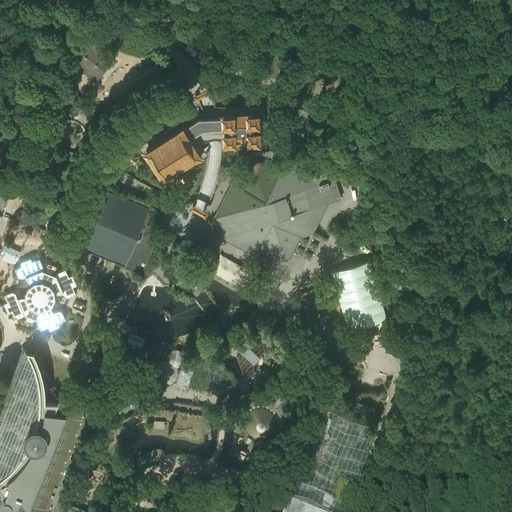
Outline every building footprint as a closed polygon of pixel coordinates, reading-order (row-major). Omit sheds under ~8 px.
[(93,0),(91,8),(96,9),(100,8),(102,3),(100,3),(101,0),(93,0)] [(150,7),(140,7),(140,17),(150,17),(150,7)] [(107,50),(86,34),(80,43),(67,60),(80,69),(96,82),(115,56),(107,50)] [(223,38),(212,37),(213,39),(214,40),(215,42),(215,44),(216,46),(216,47),(216,49),(216,51),(222,51),(223,38)] [(262,60),(258,72),(277,78),(280,68),(280,63),(278,63),(278,55),(269,52),(262,60)] [(258,140),(257,112),(218,114),(212,114),(196,115),(187,121),(145,148),(162,175),(209,148),(215,144),(221,141),(222,141),(240,140),(258,140)] [(355,119),(340,121),(344,146),(359,144),(355,119)] [(46,134),(48,142),(56,140),(54,132),(46,134)] [(42,146),(27,140),(19,159),(26,162),(28,157),(35,161),(42,146)] [(218,216),(224,235),(225,235),(228,233),(228,234),(230,234),(248,243),(255,241),(256,241),(256,240),(260,242),(259,244),(261,250),(262,250),(270,254),(270,255),(271,254),(279,258),(279,259),(290,256),(299,237),(299,236),(313,231),(313,230),(328,201),(329,201),(327,194),(336,191),(334,184),(329,185),(327,180),(335,165),(326,160),(324,160),(320,168),(299,157),(275,165),(273,168),(268,165),(268,164),(267,165),(264,163),(259,161),(259,160),(247,164),(248,165),(244,173),(243,173),(243,174),(239,182),(238,182),(240,188),(242,189),(240,193),(239,193),(232,195),(223,214),(222,214),(222,215),(218,216)] [(15,175),(3,170),(0,178),(0,207),(0,208),(2,208),(15,175)] [(96,182),(78,226),(85,229),(78,246),(100,254),(107,257),(116,261),(115,262),(132,269),(137,271),(144,273),(157,239),(150,236),(157,217),(146,212),(150,203),(101,184),(96,182)] [(32,199),(25,196),(21,206),(28,209),(32,199)] [(50,217),(44,232),(52,235),(58,220),(56,219),(50,217)] [(209,252),(208,249),(204,246),(200,253),(206,257),(209,252)] [(248,267),(220,251),(209,270),(237,287),(248,267)] [(23,314),(23,312),(31,315),(38,318),(37,320),(40,328),(48,325),(49,329),(59,325),(58,321),(61,319),(65,318),(62,309),(59,309),(54,310),(49,304),(51,302),(54,295),(54,291),(63,290),(65,294),(68,295),(76,292),(73,284),(77,283),(72,272),(68,274),(65,267),(57,270),(56,273),(50,270),(41,267),(43,265),(39,256),(32,259),(30,256),(20,260),(22,264),(14,267),(18,275),(21,276),(25,274),(30,281),(27,283),(24,291),(24,294),(17,295),(15,291),(12,289),(4,293),(7,300),(3,302),(7,312),(11,310),(14,318),(23,314)] [(386,315),(370,258),(330,269),(346,326),(386,315)] [(190,267),(177,283),(188,289),(197,293),(202,283),(198,277),(190,267)] [(270,290),(254,294),(259,310),(259,311),(275,306),(270,290)] [(297,309),(299,308),(302,307),(302,309),(304,309),(305,311),(307,310),(308,314),(310,314),(311,316),(316,315),(316,314),(315,312),(317,312),(316,308),(318,307),(317,305),(319,304),(319,302),(323,301),(323,299),(325,298),(323,293),(321,294),(320,290),(313,291),(313,290),(308,291),(309,293),(305,295),(304,292),(300,294),(300,296),(298,296),(299,298),(295,300),(295,302),(293,303),(295,307),(297,306),(297,308),(297,309)] [(136,335),(130,333),(127,341),(142,346),(145,338),(142,337),(136,335)] [(243,339),(236,346),(240,349),(253,361),(260,355),(247,343),(243,339)] [(0,403),(0,485),(1,485),(6,492),(19,497),(14,508),(24,511),(47,511),(84,418),(89,406),(70,399),(58,395),(57,397),(49,397),(49,393),(49,389),(49,385),(48,381),(48,377),(47,373),(46,370),(45,366),(44,362),(43,358),(41,355),(41,354),(40,352),(38,348),(27,346),(22,345),(21,346),(22,347),(18,356),(0,403)] [(178,383),(181,384),(186,386),(187,385),(196,358),(188,355),(178,383)] [(224,413),(223,414),(224,415),(224,417),(224,418),(225,419),(225,420),(226,421),(227,421),(228,422),(229,423),(230,423),(231,423),(232,423),(233,423),(235,423),(236,423),(237,423),(239,427),(246,425),(247,426),(247,427),(248,429),(249,430),(250,431),(251,432),(252,433),(253,433),(255,434),(256,434),(257,435),(259,435),(260,435),(262,435),(263,435),(264,434),(266,434),(267,433),(268,432),(269,431),(270,430),(271,429),(272,428),(273,427),(273,425),(274,424),(274,422),(274,421),(276,421),(280,417),(282,419),(284,420),(285,420),(287,420),(289,420),(291,419),(292,418),(293,417),(294,417),(295,416),(296,415),(296,413),(297,412),(297,411),(297,410),(297,409),(297,407),(297,406),(296,405),(296,404),(295,403),(294,402),(293,401),(292,400),(291,400),(290,400),(288,399),(287,399),(286,399),(285,400),(283,395),(281,394),(279,393),(277,393),(277,392),(277,391),(277,389),(277,388),(277,387),(276,386),(276,385),(275,384),(274,383),(273,383),(272,382),(271,382),(270,381),(268,381),(267,381),(266,382),(265,382),(264,383),(263,383),(262,384),(261,385),(260,386),(260,387),(259,388),(259,389),(259,390),(259,392),(259,393),(252,395),(248,392),(246,393),(244,394),(237,406),(236,406),(235,405),(234,405),(233,405),(231,405),(230,405),(229,406),(228,406),(227,407),(226,408),(225,409),(225,410),(224,411),(224,412),(224,413)] [(90,417),(94,428),(131,413),(159,411),(159,408),(159,398),(134,399),(125,401),(90,417)] [(374,407),(357,400),(354,410),(371,417),(374,407)] [(173,402),(172,409),(202,413),(203,406),(173,402)] [(155,447),(148,450),(144,451),(142,452),(141,454),(140,456),(140,458),(140,460),(141,462),(143,464),(146,464),(149,464),(151,464),(161,459),(163,457),(164,455),(164,452),(164,450),(162,448),(161,447),(159,446),(156,446),(155,447)] [(280,498),(274,511),(340,511),(349,491),(328,483),(323,481),(314,478),(292,469),(291,470),(280,498)] [(0,506),(1,507),(2,507),(3,508),(4,508),(5,508),(6,507),(7,507),(8,506),(9,505),(9,504),(10,504),(10,503),(10,502),(10,501),(10,500),(10,499),(10,498),(9,497),(8,497),(8,496),(7,495),(6,495),(5,495),(4,495),(3,495),(2,495),(1,495),(0,496),(0,495),(0,506)] [(89,511),(65,501),(63,501),(60,499),(55,511),(56,511),(89,511)]
